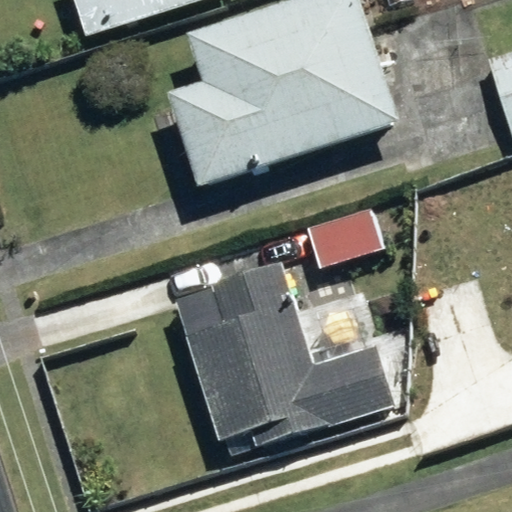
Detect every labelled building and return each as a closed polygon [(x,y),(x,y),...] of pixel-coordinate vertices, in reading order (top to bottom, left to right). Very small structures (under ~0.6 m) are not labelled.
[(83,0),(97,43),(228,0),(83,0)] [(182,101),(212,193),(412,130),(371,0),(335,0),(203,40),(218,89),(182,101)] [(392,0),(395,10),(417,2),(416,0),(392,0)] [(511,61),(495,67),(511,119),(511,61)] [(361,263),(368,286),(397,277),(390,255),(448,235),(437,197),(317,233),(329,273),(361,263)] [(263,435),(268,452),(405,411),(387,353),(322,373),(292,272),(224,292),(236,331),(200,342),(231,445),(263,435)]
